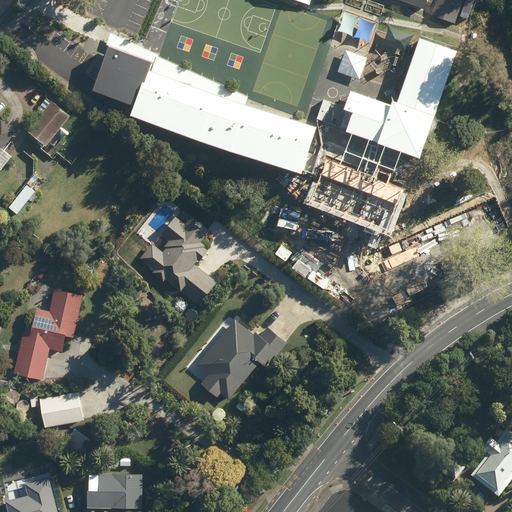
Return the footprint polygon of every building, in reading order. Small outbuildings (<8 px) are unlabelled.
[(465,0),(439,0),(434,13),(458,22),(465,0)] [(361,16),(347,11),(340,29),(354,34),(361,16)] [(381,20),(366,14),(357,37),(372,43),(381,20)] [(417,32),(393,23),(386,42),(410,51),(417,32)] [(113,42),(96,86),(139,102),(135,112),(304,169),(318,123),(249,101),(252,94),(112,31),(108,41),(113,42)] [(422,151),(443,92),(458,49),(430,39),(423,37),(409,80),(402,99),(397,88),(390,92),(394,103),(369,94),(365,93),(353,128),(355,129),(394,142),(422,151)] [(344,50),(336,72),(358,80),(366,58),(344,50)] [(46,99),(38,109),(42,112),(26,132),(43,146),(68,116),(51,101),(50,102),(46,99)] [(0,168),(10,156),(0,149),(14,132),(0,120),(0,168)] [(63,139),(70,144),(72,141),(66,136),(63,139)] [(174,155),(174,157),(176,158),(177,159),(179,159),(181,159),(183,158),(184,156),(185,155),(185,153),(184,151),(183,149),(181,148),(180,148),(178,148),(176,149),(175,150),(174,151),(174,153),(174,155)] [(187,158),(188,160),(190,161),(191,162),(193,162),(195,162),(197,161),(198,159),(199,158),(199,156),(198,154),(197,152),(195,151),(194,151),(192,151),(190,151),(189,153),(188,154),(187,156),(187,158)] [(199,159),(200,161),(201,162),(203,163),(205,163),(207,163),(209,162),(210,161),(211,159),(211,157),(210,155),(209,153),(207,152),(205,152),(204,152),(202,153),(201,154),(200,155),(199,157),(199,159)] [(52,156),(44,164),(51,170),(58,161),(52,156)] [(42,174),(37,180),(41,184),(46,178),(42,174)] [(10,199),(4,208),(15,216),(21,207),(10,199)] [(155,242),(143,257),(158,268),(156,271),(167,280),(170,277),(182,286),(180,289),(201,305),(220,281),(198,263),(202,258),(204,259),(212,249),(208,246),(210,244),(205,240),(214,229),(195,214),(188,223),(178,215),(164,233),(172,239),(167,245),(169,247),(166,251),(155,242)] [(25,324),(13,374),(42,381),(49,350),(60,352),(63,336),(72,338),(82,295),(54,289),(49,312),(35,309),(31,326),(25,324)] [(204,382),(229,402),(264,359),(271,365),(291,341),(271,324),(263,334),(259,330),(257,333),(238,318),(200,363),(212,373),(204,382)] [(77,391),(38,398),(43,427),(83,420),(77,391)] [(36,396),(29,398),(31,405),(32,405),(32,407),(38,406),(36,396)] [(459,416),(450,427),(464,437),(472,426),(459,416)] [(73,429),(64,442),(80,454),(90,441),(73,429)] [(489,441),(481,452),(486,456),(469,478),(497,499),(511,480),(511,436),(506,431),(495,446),(489,441)]
